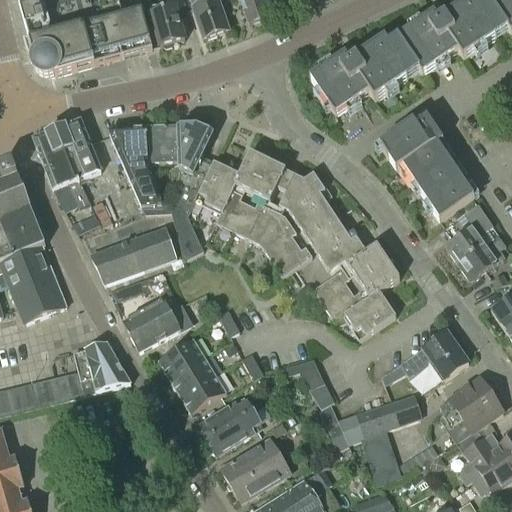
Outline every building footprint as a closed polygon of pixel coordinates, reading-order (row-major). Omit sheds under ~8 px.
[(12,0),(13,3),(17,2),(23,24),(29,47),(24,49),(25,53),(26,56),(27,59),(28,62),(30,65),(32,68),(34,70),(34,71),(35,71),(40,76),(47,79),(53,80),(53,81),(54,81),(140,58),(152,54),(150,45),(142,16),(83,32),(79,15),(91,12),(89,4),(77,7),(75,0),(12,0)] [(192,0),(190,1),(194,12),(193,12),(205,44),(228,36),(215,0),(192,0)] [(238,0),(249,29),(270,22),(262,0),(238,0)] [(434,19),(401,41),(426,79),(458,57),(463,65),(508,35),(511,40),(511,39),(511,28),(492,0),(489,0),(477,8),(474,3),(450,19),(446,13),(435,20),(434,19)] [(511,0),(492,0),(511,28),(511,0)] [(175,11),(150,18),(160,52),(185,45),(175,11)] [(426,79),(401,41),(388,50),(385,45),(362,60),(357,54),(346,62),(345,60),(310,84),(335,122),(369,99),(375,107),(419,77),(422,82),(426,79)] [(511,105),(500,113),(508,125),(511,122),(511,105)] [(474,203),(460,183),(438,150),(443,147),(427,122),(415,130),(413,127),(379,150),(396,176),(403,172),(440,226),(474,203)] [(81,126),(59,134),(79,185),(101,177),(81,126)] [(109,138),(108,138),(140,211),(160,210),(147,171),(147,136),(125,137),(123,130),(111,131),(109,138)] [(79,185),(59,134),(33,144),(53,195),(67,190),(78,212),(90,208),(79,185)] [(174,203),(170,209),(160,210),(140,211),(145,220),(171,219),(183,267),(203,257),(187,223),(195,207),(213,168),(203,163),(213,142),(196,134),(178,134),(179,170),(179,176),(178,175),(174,203)] [(179,170),(178,134),(147,136),(147,171),(179,170)] [(213,167),(213,168),(195,207),(220,219),(215,228),(260,250),(282,282),(312,263),(305,253),(301,256),(292,242),(296,239),(285,222),(281,220),(284,215),(289,218),(306,243),(336,223),(325,207),(332,202),(316,179),(314,180),(313,179),(304,185),(285,176),(286,176),(249,158),(239,180),(213,167)] [(0,215),(6,231),(33,221),(12,167),(0,171),(0,177),(0,178),(0,215)] [(484,251),(478,243),(493,232),(478,210),(467,218),(475,229),(446,250),(459,268),(484,251)] [(6,231),(0,215),(0,267),(22,259),(42,252),(45,250),(33,221),(6,231)] [(346,238),(336,223),(306,243),(327,275),(342,265),(347,272),(312,295),(335,328),(343,323),(359,346),(396,322),(380,298),(399,285),(377,251),(368,257),(353,234),(346,238)] [(176,265),(165,233),(89,261),(103,292),(176,265)] [(484,251),(459,268),(472,287),(505,263),(500,256),(506,252),(498,241),(484,251)] [(66,312),(42,252),(22,259),(46,321),(66,312)] [(46,321),(22,259),(0,267),(0,272),(23,330),(46,321)] [(490,284),(491,286),(495,295),(511,287),(511,281),(509,275),(490,284)] [(163,305),(122,327),(131,343),(171,320),(169,317),(179,311),(161,278),(139,286),(140,288),(128,292),(135,308),(158,296),(163,305)] [(511,342),(511,300),(491,315),(510,344),(511,342)] [(230,342),(239,337),(228,316),(218,321),(230,342)] [(180,336),(171,320),(131,343),(139,358),(180,336)] [(444,385),(468,368),(446,338),(422,355),(422,354),(404,366),(413,380),(431,367),(444,385)] [(169,385),(204,363),(193,345),(158,367),(169,385)] [(238,356),(233,346),(223,351),(229,361),(238,356)] [(104,350),(75,358),(79,377),(78,377),(84,402),(95,399),(127,391),(131,390),(107,350),(104,350)] [(253,386),(263,381),(252,360),(242,365),(253,386)] [(204,363),(169,385),(180,403),(215,381),(204,363)] [(324,390),(313,365),(287,373),(289,380),(302,377),(310,396),(324,390)] [(63,380),(50,384),(56,408),(70,405),(63,380)] [(215,381),(180,403),(191,421),(227,399),(215,381)] [(56,408),(50,384),(38,387),(44,411),(56,408)] [(446,432),(491,401),(479,384),(439,412),(444,419),(439,422),(446,432)] [(38,387),(25,389),(31,414),(44,411),(38,387)] [(25,389),(13,392),(19,417),(31,414),(25,389)] [(319,416),(330,410),(335,407),(324,390),(310,396),(307,397),(319,416)] [(19,417),(13,392),(0,395),(6,420),(19,417)] [(414,400),(338,425),(348,449),(386,437),(422,425),(414,400)] [(491,401),(446,432),(457,449),(458,449),(476,437),(503,419),(491,401)] [(206,447),(253,418),(244,403),(197,432),(206,447)] [(348,449),(338,425),(330,410),(319,416),(327,434),(332,442),(324,445),(313,452),(321,466),(339,454),(348,450),(348,449)] [(260,429),(253,418),(206,447),(216,463),(254,439),(251,435),(260,429)] [(276,442),(287,435),(282,428),(272,434),(276,442)] [(0,511),(29,511),(28,506),(21,508),(18,495),(24,493),(15,463),(9,465),(1,437),(0,437),(0,511)] [(402,484),(386,437),(348,449),(348,450),(359,475),(369,471),(375,493),(402,484)] [(482,447),(476,437),(458,449),(464,459),(471,469),(469,470),(462,474),(461,482),(466,489),(467,491),(472,487),(475,490),(511,465),(511,442),(498,452),(491,441),(489,443),(483,446),(482,447)] [(231,492),(279,463),(269,446),(221,475),(231,492)] [(279,463),(231,492),(241,509),(290,480),(279,463)] [(511,465),(475,490),(479,497),(488,492),(493,499),(511,486),(511,465)] [(323,475),(294,494),(298,501),(294,504),(296,507),(288,511),(306,511),(317,506),(314,501),(328,493),(333,490),(323,475)] [(317,506),(306,511),(338,511),(328,493),(314,501),(317,506)] [(294,494),(264,511),(288,511),(296,507),(294,504),(298,501),(294,494)] [(366,505),(369,511),(386,511),(382,499),(366,505)]
